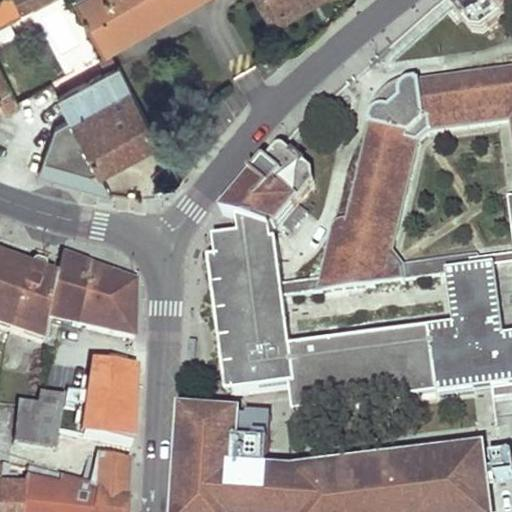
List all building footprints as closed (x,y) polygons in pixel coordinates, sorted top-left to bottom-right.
[(0,0),(0,22),(43,0),(0,0)] [(82,0),(83,1),(102,38),(166,0),(82,0)] [(299,9),(314,0),(255,0),(270,25),(299,9)] [(451,0),(451,1),(452,4),(458,12),(472,0),(451,0)] [(484,34),(511,12),(511,0),(472,0),(458,12),(474,32),(484,34)] [(44,12),(58,55),(77,48),(63,6),(44,12)] [(116,65),(58,97),(69,119),(55,126),(37,171),(110,194),(101,178),(98,172),(157,139),(116,65)] [(511,69),(420,82),(416,80),(407,80),(396,84),(389,87),(381,93),(376,102),(371,108),(368,116),(366,125),(368,127),(347,223),(341,223),(336,225),(334,233),(320,293),(403,282),(402,273),(443,268),(443,261),(400,267),(391,255),(418,144),(430,131),(511,120),(511,132),(511,69)] [(276,144),(265,157),(281,171),(297,154),(288,147),(281,143),(276,144)] [(269,223),(274,224),(315,186),(314,169),(297,154),(281,171),(265,157),(261,155),(220,209),(233,213),(269,223)] [(215,256),(209,257),(227,391),(292,382),(289,351),(282,299),(302,296),(300,277),(279,279),(277,239),(271,240),(269,223),(233,213),(236,232),(212,237),(215,256)] [(456,396),(494,391),(507,343),(496,267),(479,269),(477,256),(443,261),(443,268),(402,273),(403,282),(417,395),(438,391),(439,398),(456,396)] [(54,321),(134,339),(134,320),(135,284),(61,258),(56,280),(48,320),(54,321)] [(48,320),(56,280),(44,276),(44,275),(46,268),(44,266),(38,264),(34,265),(31,267),(30,270),(0,260),(0,334),(8,338),(9,337),(11,333),(43,344),(45,333),(48,320)] [(381,339),(390,398),(417,395),(403,282),(320,293),(302,296),(282,299),(289,351),(381,339)] [(51,335),(54,321),(48,320),(45,333),(51,335)] [(381,339),(289,351),(292,382),(296,409),(312,407),(390,398),(381,339)] [(511,342),(507,343),(494,391),(495,403),(511,401),(511,342)] [(129,447),(134,371),(92,365),(92,372),(67,368),(62,400),(57,433),(83,438),(129,447)] [(57,433),(62,400),(37,396),(36,408),(17,405),(13,444),(55,450),(56,441),(57,433)] [(312,407),(296,409),(302,449),(317,447),(312,407)] [(180,408),(172,511),(492,511),(490,489),(489,478),(485,448),(410,458),(398,459),(298,472),(270,470),(271,444),(240,443),(242,414),(180,408)] [(126,511),(127,507),(129,464),(95,457),(88,490),(97,493),(93,511),(126,511)] [(494,470),(496,482),(511,479),(511,458),(493,461),(494,470)] [(49,480),(50,475),(26,469),(25,482),(48,487),(49,480)] [(93,511),(97,493),(88,490),(49,480),(48,487),(25,482),(24,487),(22,511),(93,511)] [(0,511),(22,511),(24,487),(5,487),(0,486),(0,511)]
